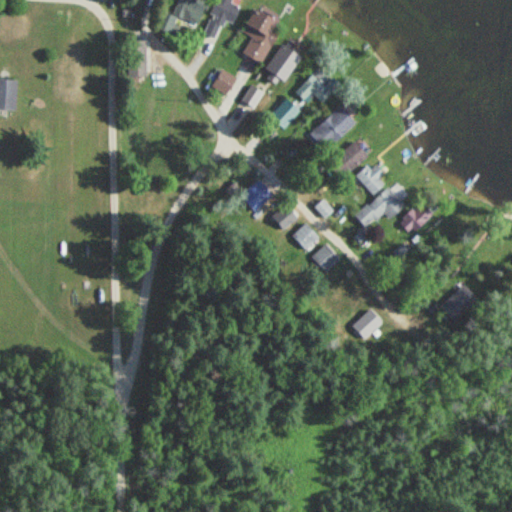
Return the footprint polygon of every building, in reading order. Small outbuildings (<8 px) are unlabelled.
[(229,27),(240,3),(233,0),(215,0),(208,16),(229,27)] [(240,52),(259,63),(279,27),(249,10),(237,31),(248,37),(240,52)] [(143,39),(127,39),(127,75),(143,75),(143,39)] [(270,55),(287,70),(298,58),(281,43),(270,55)] [(234,78),(219,69),(209,85),(224,94),(234,78)] [(337,83),(328,77),(323,84),(308,74),(296,91),(319,108),(337,83)] [(0,109),(14,110),(14,79),(0,78),(0,109)] [(299,111),(283,98),(269,116),(285,128),(299,111)] [(353,122),(337,105),(308,134),(324,150),(353,122)] [(365,154),(351,140),(326,164),(341,179),(365,154)] [(354,176),(372,195),(383,184),(378,179),(382,175),(368,162),(354,176)] [(271,194),(256,179),(239,196),(254,211),(271,194)] [(402,203),(383,186),(354,218),(372,235),(402,203)] [(290,234),(303,251),(319,239),(306,222),(290,234)] [(339,261),(324,244),(309,258),(324,274),(339,261)] [(475,297),(463,284),(439,307),(452,320),(475,297)] [(382,326),(369,310),(351,324),(364,340),(382,326)]
